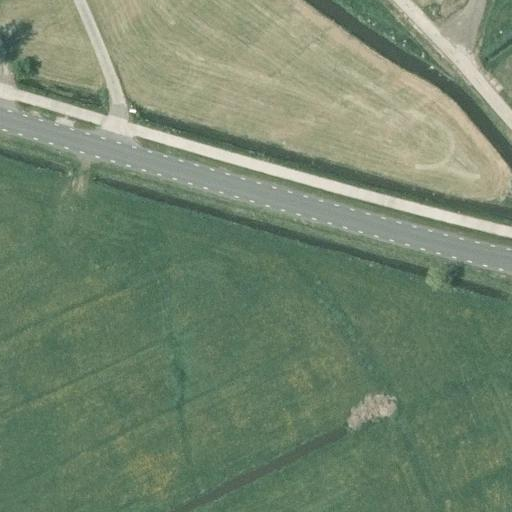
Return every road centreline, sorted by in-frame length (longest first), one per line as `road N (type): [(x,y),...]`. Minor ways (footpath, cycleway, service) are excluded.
road 1 (secondary): [(0,120),(511,262)]
road 2 (track): [(477,0),(462,56),(511,123)]
